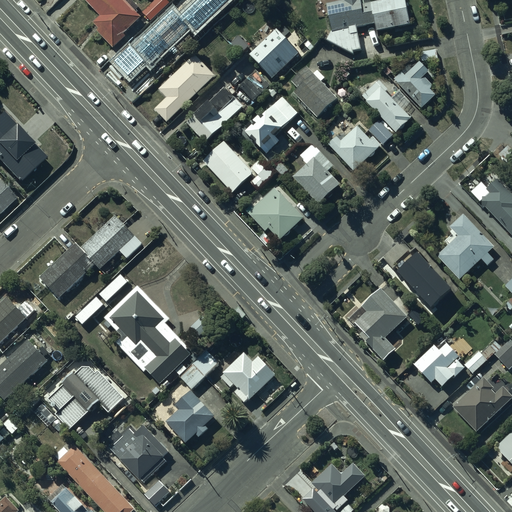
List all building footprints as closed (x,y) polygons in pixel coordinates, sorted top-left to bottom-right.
[(123,35),(141,18),(135,12),(139,8),(131,0),(129,0),(127,3),(123,0),(84,0),(100,17),(93,24),(99,29),(96,31),(113,49),(125,37),(123,35)] [(166,0),(156,0),(143,13),(151,21),(170,3),(166,0)] [(343,0),(344,1),(327,5),(332,31),(327,40),(354,55),(354,52),(361,50),(357,28),(375,25),(372,3),(371,0),(343,0)] [(410,24),(405,0),(389,0),(373,3),(378,30),(410,24)] [(276,30),(249,55),(272,80),(299,54),(276,30)] [(436,51),(421,53),(422,62),(438,59),(436,51)] [(195,56),(159,90),(166,98),(153,110),(156,113),(157,112),(167,123),(216,77),(195,56)] [(429,72),(419,62),(405,76),(402,73),(394,81),(422,109),(436,95),(430,90),(433,87),(424,77),(429,72)] [(307,67),(291,83),(298,89),(294,94),(317,118),(337,99),(321,82),(325,79),(317,71),(314,75),(307,67)] [(256,71),(239,88),(253,102),(271,85),(256,71)] [(391,99),(376,84),(362,97),(367,103),(396,133),(411,118),(403,110),(411,103),(399,91),(391,99)] [(209,103),(187,124),(203,140),(205,138),(208,141),(243,107),(225,89),(209,104),(209,103)] [(255,124),(245,133),(266,155),(279,142),(274,137),(298,114),(282,97),(260,118),(258,116),(253,121),(255,124)] [(47,159),(4,113),(0,117),(0,162),(21,184),(47,159)] [(393,136),(379,121),(369,131),(383,146),(393,136)] [(339,133),(328,144),(354,172),(382,147),(373,137),(370,140),(358,126),(348,135),(345,132),(339,133)] [(224,143),(203,162),(233,194),(253,175),(224,143)] [(311,146),(301,156),(304,160),(303,161),(306,165),(293,178),(319,205),(327,198),(328,199),(333,195),(332,193),(340,185),(328,173),(334,167),(317,149),(315,150),(311,146)] [(261,159),(251,168),(258,176),(251,183),(257,190),(274,174),(261,159)] [(278,159),(271,165),(283,177),(289,171),(278,159)] [(511,196),(497,180),(492,185),(490,183),(484,188),(490,194),(486,198),(481,198),(482,208),(485,208),(511,236),(511,196)] [(0,215),(16,201),(0,182),(0,215)] [(304,219),(275,188),(254,208),(251,204),(244,210),(265,232),(268,229),(280,242),(304,219)] [(494,248),(464,215),(449,228),(458,237),(437,256),(460,280),(481,260),(487,266),(494,260),(488,254),(494,248)] [(81,248),(95,266),(99,271),(120,252),(127,259),(142,245),(115,216),(81,248)] [(95,266),(81,248),(76,243),(39,278),(59,299),(95,266)] [(431,310),(452,290),(423,259),(424,258),(416,249),(411,253),(409,252),(394,266),(400,271),(397,274),(431,310)] [(121,276),(100,296),(107,303),(128,283),(121,276)] [(138,285),(103,318),(121,337),(118,341),(161,385),(194,354),(166,324),(171,320),(138,285)] [(393,303),(381,290),(360,310),(356,306),(344,317),(348,321),(347,321),(354,328),(356,326),(362,332),(359,336),(384,361),(396,350),(385,339),(407,317),(407,316),(414,310),(400,296),(393,303)] [(8,298),(0,304),(0,344),(35,311),(27,302),(19,309),(8,298)] [(97,298),(76,318),(83,326),(104,306),(97,298)] [(206,313),(190,327),(200,338),(216,324),(206,313)] [(511,341),(511,340),(495,355),(509,371),(511,367),(511,341)] [(29,341),(0,367),(0,395),(5,401),(48,361),(29,341)] [(434,346),(414,365),(431,384),(435,380),(442,388),(452,379),(453,380),(465,369),(457,360),(459,358),(447,345),(439,352),(434,346)] [(207,351),(179,377),(192,391),(219,365),(207,351)] [(487,361),(479,352),(464,366),(473,375),(487,361)] [(253,363),(244,354),(223,374),(224,375),(221,378),(235,392),(234,393),(244,404),(248,400),(249,401),(275,376),(259,358),(253,363)] [(63,386),(48,400),(52,405),(52,408),(56,409),(58,411),(55,415),(70,431),(98,403),(109,414),(125,398),(98,371),(95,374),(89,368),(82,368),(75,375),(73,373),(66,379),(68,380),(62,385),(63,386)] [(484,378),(453,408),(477,433),(511,400),(511,389),(509,392),(503,387),(496,394),(492,391),(494,389),(484,378)] [(215,417),(191,391),(175,407),(179,411),(166,423),(186,444),(196,435),(199,438),(208,429),(205,426),(215,417)] [(64,426),(43,405),(34,413),(48,428),(51,425),(58,433),(64,426)] [(12,435),(19,428),(11,419),(4,426),(12,435)] [(135,435),(130,429),(122,436),(118,431),(109,440),(113,445),(109,449),(120,460),(120,461),(139,481),(141,480),(144,483),(166,462),(163,458),(169,453),(143,426),(135,435)] [(511,434),(496,449),(511,465),(511,434)] [(131,511),(135,509),(75,446),(68,452),(64,448),(55,457),(59,461),(57,463),(103,511),(131,511)] [(332,465),(311,484),(337,511),(348,501),(344,497),(365,477),(354,464),(342,475),(332,465)] [(159,481),(144,495),(155,506),(170,492),(159,481)] [(48,499),(59,511),(93,511),(92,511),(90,511),(88,511),(66,488),(66,489),(63,485),(48,499)] [(0,511),(18,511),(19,511),(6,498),(0,503),(0,511)]
